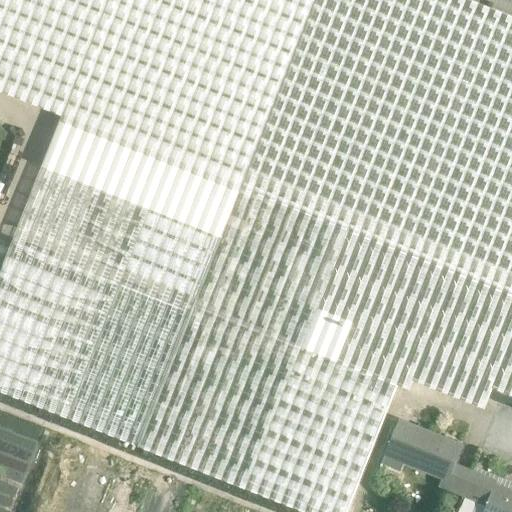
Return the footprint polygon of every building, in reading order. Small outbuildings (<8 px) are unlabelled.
[(511,17),(468,0),(0,0),(0,91),(62,116),(0,272),(0,392),(139,447),(242,187),(347,229),(409,253),(511,293),(511,17)] [(347,229),(242,187),(139,447),(244,488),(301,343),(347,229)] [(347,229),(301,343),(364,367),(366,362),(409,253),(347,229)] [(511,293),(409,253),(366,362),(411,379),(484,408),(493,387),(511,394),(511,293)] [(408,388),(411,379),(366,362),(364,367),(301,343),(244,488),(304,511),(346,511),(397,384),(408,388)] [(462,446),(399,420),(386,456),(443,479),(439,487),(449,490),(459,466),(454,464),(462,446)] [(471,471),(459,466),(449,490),(461,495),(471,471)] [(486,477),(471,471),(461,495),(476,501),(486,477)] [(511,511),(511,493),(495,486),(497,482),(486,477),(476,501),(486,505),(483,511),(511,511)]
